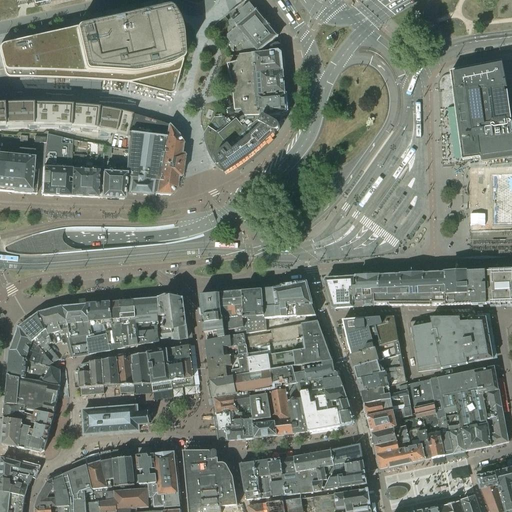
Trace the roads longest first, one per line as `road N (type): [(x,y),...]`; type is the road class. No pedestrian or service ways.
road 1 (residential): [(0,295),(31,279),(250,253),(304,226),(336,197),(392,109),(377,63),(336,64)]
road 2 (primary): [(220,217),(170,234),(0,253)]
road 3 (tertiary): [(220,217),(61,223),(0,236)]
road 4 (primary): [(317,102),(302,145),(220,217)]
road 5 (residential): [(0,29),(125,0)]
